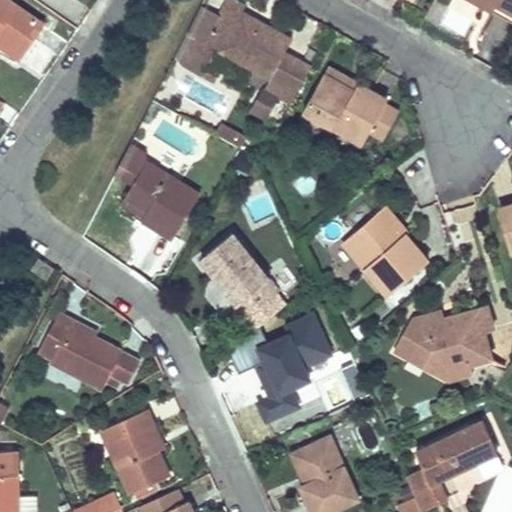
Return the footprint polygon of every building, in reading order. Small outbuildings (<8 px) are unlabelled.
[(10,0),(0,0),(0,44),(20,58),(45,23),(10,0)] [(264,90),(288,103),(309,67),(285,52),(292,40),(266,25),(263,31),(255,27),(259,21),(240,11),(245,4),(238,0),(226,0),(205,39),(204,41),(216,48),(269,78),(264,90)] [(511,0),(467,0),(482,8),(485,0),(487,0),(511,13),(511,0)] [(511,13),(487,0),(485,0),(482,8),(511,24),(511,13)] [(266,25),(259,21),(255,27),(263,31),(266,25)] [(216,48),(204,41),(205,39),(197,35),(183,60),(203,72),(216,48)] [(354,91),(359,82),(328,65),(323,74),(354,91)] [(359,82),(354,91),(323,74),(303,110),(334,127),(362,143),(369,131),(383,137),(399,111),(384,102),(387,98),(359,82)] [(334,127),(303,110),(293,127),(324,144),(334,127)] [(146,160),(120,201),(144,215),(142,220),(172,237),(199,192),(146,160)] [(511,203),(496,208),(509,252),(511,250),(511,203)] [(384,206),(378,211),(401,237),(404,233),(407,232),(384,206)] [(378,211),(342,242),(387,295),(427,261),(404,233),(401,237),(378,211)] [(231,232),(200,257),(221,283),(237,302),(231,308),(242,319),(278,289),(231,232)] [(37,258),(30,269),(45,280),(53,269),(37,258)] [(221,283),(215,288),(231,308),(237,302),(221,283)] [(408,325),(394,349),(435,372),(443,360),(449,363),(465,358),(467,364),(485,358),(477,332),(494,326),(487,304),(454,314),(456,319),(446,322),(441,309),(430,312),(420,331),(408,325)] [(413,316),(408,325),(420,331),(430,312),(413,316)] [(101,388),(108,375),(126,384),(137,362),(93,340),(68,327),(72,321),(57,313),(36,354),(101,388)] [(97,333),(72,321),(68,327),(93,340),(97,333)] [(291,331),(263,344),(270,358),(264,360),(241,371),(260,413),(292,399),(282,377),(307,366),(291,331)] [(263,344),(258,345),(264,360),(270,358),(263,344)] [(443,360),(435,372),(447,380),(470,372),(467,364),(465,358),(449,363),(443,360)] [(0,403),(0,423),(1,424),(9,408),(0,403)] [(146,409),(117,422),(123,434),(105,444),(128,494),(169,475),(157,451),(146,426),(152,423),(146,409)] [(423,467),(404,475),(413,495),(421,511),(446,500),(437,479),(497,453),(482,421),(415,450),(423,467)] [(117,422),(99,430),(105,444),(123,434),(117,422)] [(152,423),(146,426),(157,451),(163,447),(152,423)] [(329,435),(290,452),(301,474),(305,473),(308,481),(304,483),(299,485),(311,511),(327,511),(359,498),(329,435)] [(0,450),(0,475),(17,475),(16,450),(0,450)] [(17,475),(0,475),(0,511),(17,511),(17,495),(17,475)] [(73,511),(112,511),(121,509),(112,488),(71,505),(73,511)] [(17,495),(17,511),(32,511),(32,495),(17,495)] [(192,511),(187,499),(157,511),(192,511)]
